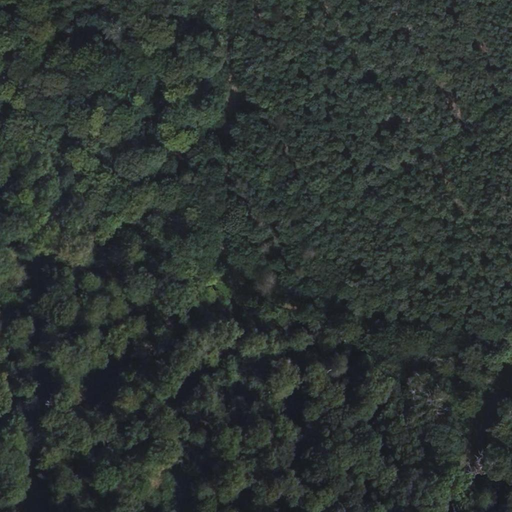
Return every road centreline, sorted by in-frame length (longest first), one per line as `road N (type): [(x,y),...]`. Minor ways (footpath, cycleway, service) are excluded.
road 1 (track): [(0,449),(511,97)]
road 2 (track): [(0,256),(511,330)]
road 3 (unknown): [(236,511),(229,0)]
road 4 (track): [(104,0),(231,293)]
road 5 (unknown): [(443,511),(511,373)]
